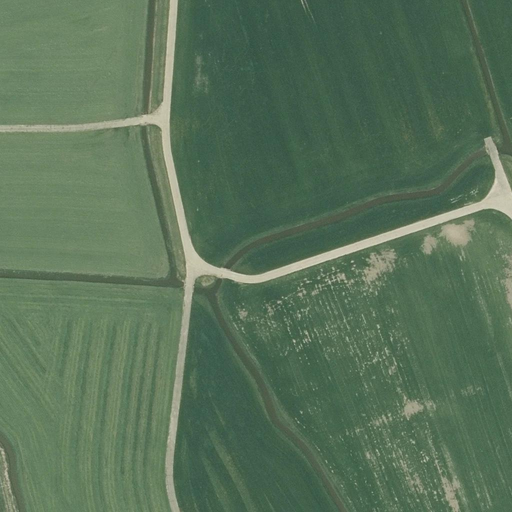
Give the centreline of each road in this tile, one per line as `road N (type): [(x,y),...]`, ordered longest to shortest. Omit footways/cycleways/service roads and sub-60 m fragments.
road 1 (track): [(196,266),(256,279),(507,196)]
road 2 (track): [(196,266),(169,461),(175,511)]
road 3 (track): [(0,129),(165,118)]
road 4 (track): [(459,51),(511,205)]
road 5 (track): [(165,118),(196,266)]
